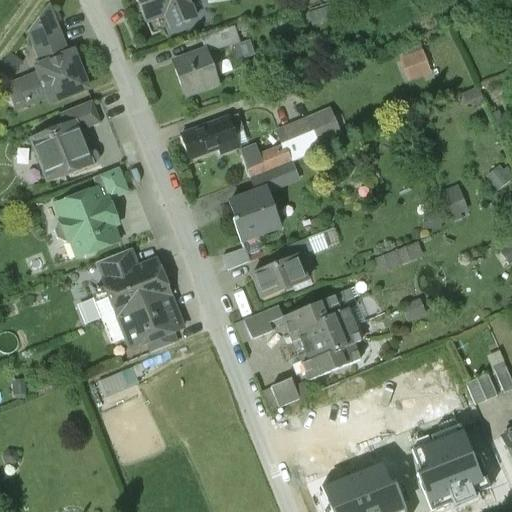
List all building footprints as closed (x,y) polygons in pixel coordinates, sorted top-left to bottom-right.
[(135,0),(151,37),(194,19),(186,0),(135,0)] [(47,11),(28,37),(36,58),(51,52),(58,49),(62,48),(47,11)] [(232,30),(201,39),(205,53),(206,53),(236,44),(232,30)] [(424,48),(399,57),(409,82),(434,73),(424,48)] [(54,61),(34,70),(38,78),(16,86),(24,108),(46,99),(49,106),(85,91),(71,55),(62,59),(58,49),(51,52),(54,61)] [(205,53),(172,65),(183,98),(217,86),(206,53),(205,53)] [(90,102),(57,116),(62,128),(63,132),(71,129),(73,136),(78,134),(78,135),(100,126),(90,102)] [(261,158),(256,147),(239,154),(249,179),(321,150),(319,145),(340,137),(330,112),(280,132),(284,141),(283,141),(286,148),(261,158)] [(236,117),(179,138),(188,162),(217,151),(219,157),(237,150),(232,135),(242,132),(236,117)] [(63,132),(62,128),(27,142),(45,186),(91,167),(94,165),(95,163),(95,160),(93,157),(91,155),(89,154),(86,154),(78,135),(78,134),(73,136),(71,129),(63,132)] [(117,169),(90,180),(95,193),(99,203),(107,200),(108,202),(127,194),(117,169)] [(264,192),(230,206),(237,222),(233,224),(241,245),(279,229),(264,192)] [(95,193),(56,209),(62,224),(55,227),(51,235),(55,242),(62,245),(69,243),(76,259),(80,258),(83,261),(94,257),(94,252),(116,243),(111,228),(117,226),(108,202),(107,200),(99,203),(95,193)] [(306,240),(266,256),(271,268),(295,259),(296,260),(312,254),(306,240)] [(375,255),(379,270),(423,259),(419,244),(375,255)] [(228,269),(249,261),(244,248),(222,255),(228,269)] [(128,251),(97,263),(105,283),(136,270),(128,251)] [(271,268),(251,277),(262,303),(306,285),(296,260),(295,259),(271,268)] [(105,283),(102,284),(106,295),(91,301),(100,323),(168,296),(155,263),(136,270),(105,283)] [(333,300),(280,321),(286,337),(290,345),(297,342),(303,357),(296,360),(305,382),(357,360),(350,344),(358,341),(347,313),(352,311),(354,308),(351,301),(356,299),(352,291),(332,299),(333,300)] [(168,296),(100,323),(109,346),(125,340),(129,351),(147,344),(171,335),(182,330),(168,296)] [(280,321),(275,308),(261,314),(269,335),(286,337),(280,321)] [(261,314),(241,322),(249,344),(269,335),(261,314)] [(241,322),(232,326),(240,347),(249,344),(241,322)] [(171,335),(147,344),(150,354),(175,344),(171,335)] [(511,385),(504,368),(495,372),(504,394),(511,391),(511,385)] [(487,375),(464,385),(474,407),(497,398),(487,375)] [(288,380),(267,389),(276,410),(297,401),(292,388),(288,380)] [(307,388),(299,384),(292,388),(297,401),(310,396),(307,388)] [(267,389),(258,393),(267,414),(276,410),(267,389)] [(451,511),(489,500),(475,460),(418,478),(397,413),(344,431),(338,411),(324,416),(355,511),(451,511)] [(511,434),(502,440),(511,459),(511,434)]
